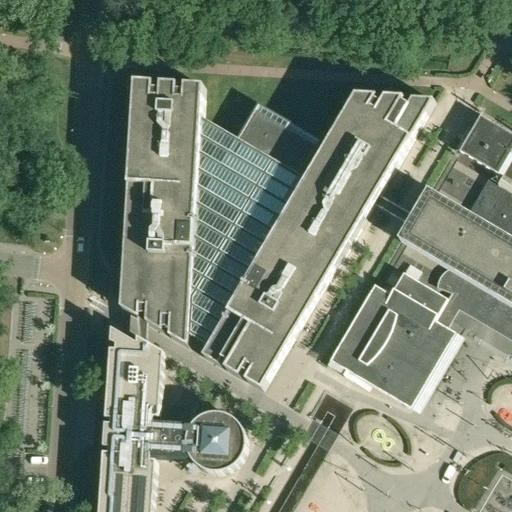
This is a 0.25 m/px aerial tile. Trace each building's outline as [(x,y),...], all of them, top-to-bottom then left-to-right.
[(124,311),(140,321),(142,342),(151,347),(151,328),(165,336),(166,332),(173,332),(172,340),(190,351),(191,351),(192,338),(211,350),(206,360),(222,369),(226,364),(232,367),(229,373),(243,381),(246,376),(253,379),(249,385),(265,395),(281,369),(321,300),(375,208),(411,228),(405,238),(410,241),(417,231),(411,228),(416,219),(381,198),(437,104),(436,104),(415,103),(411,109),(405,106),(407,103),(407,102),(388,101),(388,102),(384,108),(378,104),(380,101),(359,100),(310,183),(303,179),(323,145),(260,107),(239,142),(205,122),(207,90),(188,89),(187,96),(180,95),(180,89),(164,88),(163,94),(156,94),(156,87),(138,86),(124,311)] [(441,286),(441,290),(453,295),(449,302),(405,276),(393,297),(377,288),(332,364),(348,374),(345,378),(346,379),(349,374),(366,384),(375,390),(413,412),(458,336),(447,330),(459,309),(479,321),(482,316),(487,308),(511,317),(511,135),(482,118),(461,154),(505,180),(500,187),(491,182),(468,223),(433,203),(428,200),(422,210),(416,219),(411,228),(417,231),(410,241),(454,267),(451,274),(447,277),(443,281),(441,286)] [(411,266),(405,276),(417,282),(422,273),(411,266)] [(0,317),(11,318),(11,305),(12,304),(0,303),(0,317)] [(9,334),(11,318),(0,317),(0,376),(6,377),(9,334)] [(155,511),(159,465),(153,464),(154,459),(193,462),(195,465),(198,468),(200,470),(204,473),(207,474),(210,476),(214,477),(218,477),(222,477),(226,476),(229,475),(233,474),(236,472),(239,470),(242,467),(244,464),(246,461),(247,458),(249,454),(249,450),(249,446),(249,442),(248,439),(247,435),(245,432),(243,428),(240,426),(238,423),(234,421),(231,419),(227,418),(223,417),(220,417),(216,417),(208,419),(205,421),(202,423),(199,425),(196,428),(195,429),(181,428),(180,428),(181,420),(173,419),(173,407),(171,427),(156,426),(156,421),(162,421),(162,417),(166,356),(151,347),(142,342),(141,341),(140,343),(140,347),(137,346),(115,333),(114,346),(115,346),(119,349),(119,354),(113,353),(108,422),(114,423),(114,428),(108,428),(106,451),(112,451),(112,457),(106,457),(102,511),(155,511)]
